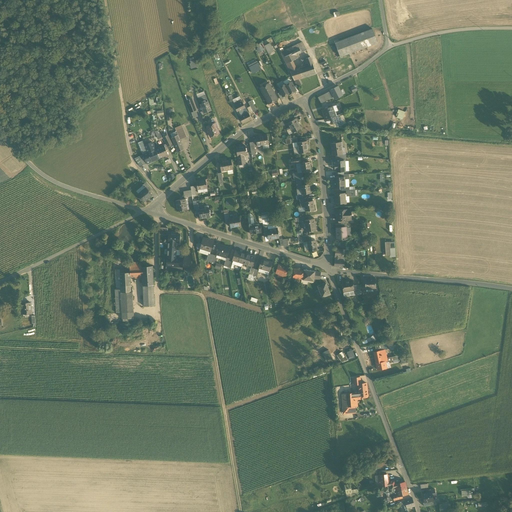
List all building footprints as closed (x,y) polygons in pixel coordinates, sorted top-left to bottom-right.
[(335,43),(340,57),(377,43),(372,29),(335,43)] [(302,42),(292,47),(294,50),(299,48),(301,53),(306,50),(302,42)] [(270,43),(264,46),(268,54),(274,51),(270,43)] [(280,52),(286,64),(290,62),(293,60),(297,58),(296,55),(301,53),(299,48),(294,50),(292,47),(280,52)] [(249,68),(252,73),(261,69),(258,63),(249,68)] [(290,71),(294,80),(298,79),(300,78),(316,73),(312,64),(308,65),(306,66),(297,69),(294,70),(290,71)] [(291,82),(285,85),(289,93),(289,94),(295,91),(296,91),(293,87),(291,82)] [(269,95),(273,102),(277,99),(269,84),(266,86),(264,86),(261,87),(260,89),(265,97),(269,95)] [(283,97),(289,93),(285,85),(284,84),(278,87),(280,92),(283,97)] [(337,86),(330,90),(335,99),(342,95),(337,86)] [(329,92),(323,94),(326,100),(332,97),(329,92)] [(321,103),(326,100),(323,94),(318,97),(321,103)] [(198,98),(204,113),(211,110),(205,95),(198,98)] [(187,100),(191,112),(196,111),(191,99),(187,100)] [(234,106),(237,112),(245,108),(241,99),(234,103),(236,106),(234,106)] [(325,119),(331,117),(337,116),(335,112),(334,112),(332,106),(322,110),(325,119)] [(246,109),(245,108),(237,112),(243,123),(251,119),(248,113),(246,109)] [(402,118),(404,112),(397,109),(395,116),(402,118)] [(340,115),(337,116),(331,117),(333,123),(335,122),(337,126),(340,125),(343,124),(340,116),(340,115)] [(208,121),(209,125),(215,123),(217,128),(219,128),(215,118),(213,118),(210,119),(208,121)] [(282,123),(284,127),(288,125),(287,123),(290,121),(289,119),(282,123)] [(291,129),(293,133),(300,128),(297,123),(298,122),(296,119),(290,121),(287,123),(288,125),(291,129)] [(209,133),(210,137),(214,135),(214,136),(216,136),(217,136),(218,134),(219,133),(217,128),(215,123),(209,125),(206,126),(207,128),(207,129),(207,130),(208,131),(209,132),(209,133)] [(177,135),(179,139),(186,136),(183,128),(182,128),(181,125),(175,128),(176,131),(175,131),(175,132),(177,135)] [(163,137),(167,146),(171,144),(167,135),(163,137)] [(171,138),(177,152),(183,150),(179,139),(177,135),(172,137),(171,138)] [(256,137),(257,146),(268,144),(267,135),(262,135),(262,136),(256,137)] [(298,144),(299,154),(308,152),(307,145),(307,141),(302,142),(297,143),(298,144)] [(331,143),(333,155),(335,155),(342,154),(340,142),(331,143)] [(145,146),(148,153),(155,150),(152,143),(145,146)] [(164,146),(156,149),(160,158),(168,155),(164,146)] [(237,156),(242,155),(246,154),(245,146),(240,146),(240,147),(236,148),(237,156)] [(147,164),(160,158),(156,149),(155,150),(148,153),(144,155),(143,155),(147,163),(147,164)] [(342,154),(335,155),(336,162),(344,161),(346,161),(346,158),(346,153),(342,154)] [(143,155),(138,157),(144,165),(147,163),(143,155)] [(140,167),(144,165),(138,157),(135,158),(140,167)] [(219,161),(221,171),(233,169),(231,160),(224,161),(224,160),(219,161)] [(302,173),(311,171),(310,167),(309,161),(301,163),(302,173)] [(336,168),(336,172),(337,172),(343,171),(345,171),(344,161),(336,162),(336,165),(335,165),(335,168),(336,168)] [(334,182),(334,188),(342,188),(344,187),(344,179),(344,177),(341,178),(334,178),(334,179),(333,180),(333,181),(334,182)] [(197,186),(197,190),(207,188),(206,180),(196,181),(197,186)] [(146,188),(148,191),(152,189),(146,182),(143,185),(145,188),(146,188)] [(301,189),(302,194),(305,194),(311,193),(310,188),(309,188),(309,184),(302,185),(301,185),(301,189)] [(192,196),(192,194),(196,194),(195,191),(194,186),(190,187),(191,190),(183,191),(184,197),(192,196)] [(138,195),(144,201),(146,199),(146,200),(149,197),(151,195),(148,191),(146,188),(145,188),(138,195)] [(342,203),(343,204),(345,204),(346,203),(346,201),(345,200),(345,194),(335,194),(335,204),(342,203)] [(176,200),(178,211),(187,210),(185,199),(176,200)] [(305,202),(306,211),(314,210),(313,201),(307,202),(305,202)] [(199,214),(200,218),(210,217),(209,208),(198,209),(199,214)] [(337,210),(337,221),(338,221),(350,220),(350,210),(337,210)] [(249,221),(249,225),(258,223),(257,222),(256,222),(255,222),(254,215),(251,213),(249,213),(247,216),(248,222),(249,221)] [(266,226),(266,227),(269,226),(267,215),(261,216),(263,227),(266,226)] [(230,224),(230,228),(241,226),(240,217),(229,219),(230,224)] [(305,222),(307,232),(316,230),(314,224),(315,223),(314,219),(309,220),(305,220),(305,222)] [(260,223),(258,223),(249,225),(250,232),(251,234),(261,232),(260,223)] [(341,239),(342,240),(346,240),(347,238),(347,236),(346,236),(346,227),(341,227),(336,228),(337,235),(336,236),(336,238),(337,239),(341,238),(341,239)] [(277,228),(267,230),(267,236),(268,239),(279,238),(277,228)] [(172,232),(169,232),(168,242),(175,243),(179,243),(180,234),(172,234),(172,232)] [(200,248),(211,251),(214,241),(203,238),(201,244),(200,248)] [(307,242),(309,251),(317,249),(316,245),(315,240),(311,241),(307,242)] [(175,243),(168,242),(168,249),(167,255),(167,257),(175,258),(175,255),(176,250),(176,247),(174,247),(175,243)] [(216,254),(226,257),(229,248),(219,245),(216,254)] [(233,260),(243,263),(246,254),(240,252),(235,250),(232,260),(233,260)] [(216,256),(213,255),(210,254),(208,253),(208,255),(206,260),(211,262),(215,263),(216,258),(217,256),(216,256)] [(243,263),(252,266),(255,258),(249,256),(250,256),(246,254),(243,263)] [(167,257),(166,268),(174,269),(174,270),(182,271),(183,258),(175,258),(167,257)] [(259,268),(269,271),(272,262),(266,261),(262,260),(262,259),(259,268)] [(277,276),(283,278),(284,276),(285,276),(288,267),(278,264),(276,273),(278,274),(277,276)] [(142,277),(143,285),(153,285),(152,266),(145,266),(145,268),(142,268),(142,277)] [(135,276),(135,278),(142,277),(142,268),(141,268),(130,269),(130,273),(131,276),(135,276)] [(301,280),(303,280),(304,270),(294,269),(293,278),(301,280)] [(304,270),(303,280),(314,281),(314,279),(315,272),(315,271),(304,270)] [(130,273),(120,273),(121,289),(121,293),(131,292),(131,276),(130,273)] [(365,289),(373,288),(375,288),(375,279),(365,280),(365,289)] [(342,282),(344,292),(347,292),(350,292),(350,291),(354,290),(353,286),(352,280),(348,281),(348,282),(346,282),(345,281),(342,282)] [(318,286),(322,297),(330,294),(326,283),(318,286)] [(143,285),(144,307),(154,306),(153,285),(143,285)] [(354,290),(354,294),(361,292),(359,285),(353,286),(354,290)] [(134,318),(133,298),(121,299),(122,313),(122,319),(134,318)] [(22,305),(22,314),(31,314),(30,303),(25,303),(25,304),(22,305)] [(375,345),(376,351),(384,350),(382,343),(375,345)] [(348,358),(349,360),(355,358),(352,348),(349,349),(349,351),(346,352),(349,358),(348,358)] [(323,352),(328,364),(333,362),(328,350),(323,352)] [(384,350),(376,351),(374,352),(376,363),(385,361),(386,361),(387,361),(386,358),(384,350)] [(342,363),(348,360),(345,355),(344,356),(341,352),(336,355),(342,363)] [(376,363),(377,370),(386,368),(385,361),(376,363)] [(356,398),(357,399),(360,399),(360,397),(368,397),(366,383),(361,384),(358,384),(359,391),(355,392),(355,393),(355,398),(356,398)] [(342,394),(344,414),(355,412),(355,407),(355,403),(357,403),(357,399),(356,398),(355,398),(355,393),(342,394)] [(380,486),(387,486),(387,482),(386,475),(379,475),(380,486)] [(344,485),(346,495),(358,493),(357,489),(352,490),(350,484),(344,485)] [(424,503),(429,501),(434,500),(432,493),(435,493),(434,489),(425,491),(426,493),(422,494),(424,502),(424,503)] [(383,500),(384,503),(403,499),(402,496),(398,497),(397,495),(393,496),(393,495),(389,496),(389,498),(383,500)] [(405,504),(406,509),(414,506),(412,498),(404,500),(405,504)]
